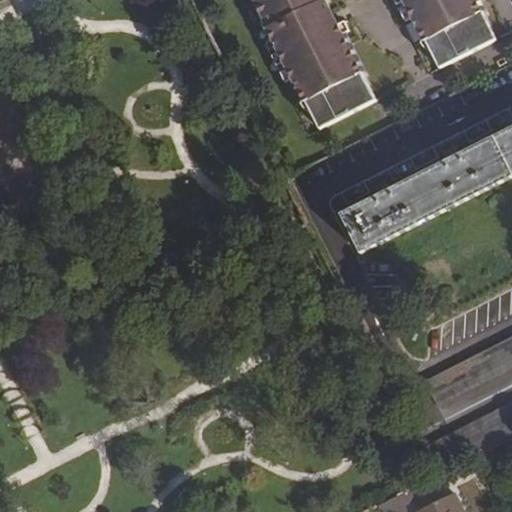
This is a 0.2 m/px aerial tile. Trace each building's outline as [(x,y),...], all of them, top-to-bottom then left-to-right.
[(325,0),(257,0),(256,1),(322,131),(378,103),(325,0)] [(497,43),(475,0),(404,0),(441,71),(497,43)] [(343,216),(362,255),(511,178),(511,130),(505,134),(460,157),(457,151),(451,149),(443,153),(448,163),(421,177),(391,192),(388,186),(381,184),(374,188),(379,198),(361,207),(343,216)] [(511,337),(424,382),(438,408),(511,370),(511,337)] [(441,474),(482,453),(511,437),(511,402),(426,446),(441,474)] [(463,511),(455,495),(420,511),(463,511)]
